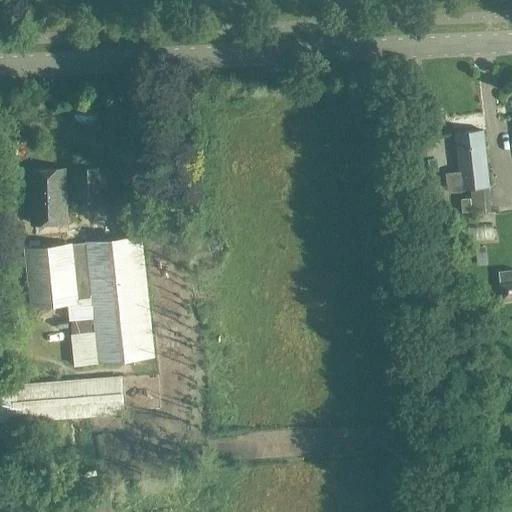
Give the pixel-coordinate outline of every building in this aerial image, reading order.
[(484,132),(456,135),(462,190),(490,187),(484,132)] [(78,180),(67,181),(66,171),(30,173),(33,227),(68,225),(67,195),(74,194),(74,207),(89,207),(89,201),(100,201),(99,169),(77,170),(78,180)] [(461,212),(470,212),(469,193),(460,193),(461,212)] [(140,239),(89,244),(100,363),(152,357),(140,239)] [(72,244),(25,250),(32,308),(78,302),(72,244)] [(511,280),(500,282),(502,302),(511,300),(511,280)] [(0,423),(124,413),(121,379),(0,389),(0,423)]
